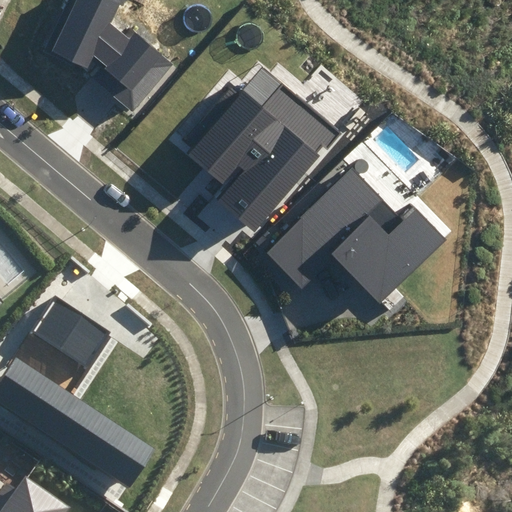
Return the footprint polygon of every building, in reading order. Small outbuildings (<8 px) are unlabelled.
[(132,114),(174,64),(131,28),(126,34),(111,22),(120,4),(123,6),(126,0),(67,0),(44,51),(87,72),(94,56),(104,65),(94,78),(132,114)] [(221,198),(255,228),(319,156),(315,153),(322,145),(328,149),(341,134),(262,65),(239,91),(231,84),(183,139),(193,147),(187,154),(222,185),(239,165),(245,171),(221,198)] [(400,217),(351,167),(264,252),(302,290),(336,257),(380,302),(444,240),(411,206),(400,217)] [(0,380),(0,401),(129,486),(154,449),(70,394),(112,332),(56,296),(0,380)] [(0,511),(62,511),(65,510),(24,480),(16,490),(7,484),(0,494),(0,511)]
